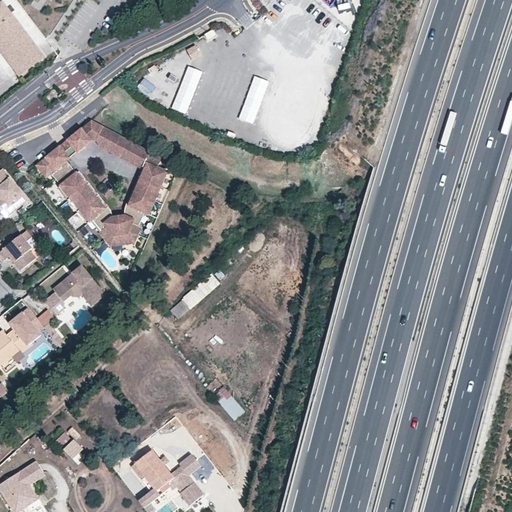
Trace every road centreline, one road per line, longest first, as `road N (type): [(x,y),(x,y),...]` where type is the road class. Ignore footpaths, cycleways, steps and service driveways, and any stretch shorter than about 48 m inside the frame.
road 1 (motorway): [(499,0),(430,218),(352,511)]
road 2 (motorway): [(451,0),(306,511)]
road 3 (motorway): [(389,511),(511,83)]
road 4 (motorway): [(435,511),(511,231)]
road 5 (residential): [(0,135),(48,116),(129,52),(220,0)]
road 6 (residential): [(207,0),(71,66),(0,122)]
road 7 (unclassified): [(0,453),(120,344)]
